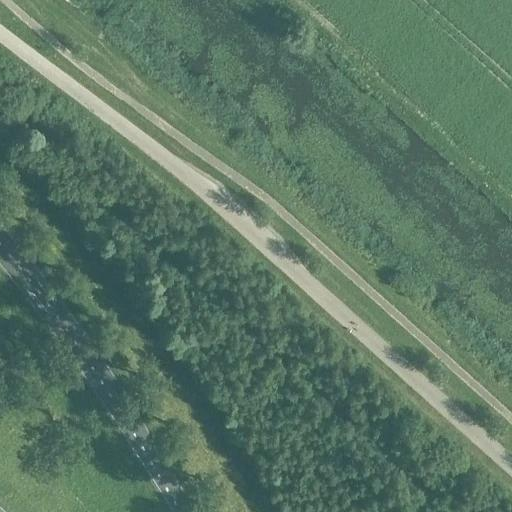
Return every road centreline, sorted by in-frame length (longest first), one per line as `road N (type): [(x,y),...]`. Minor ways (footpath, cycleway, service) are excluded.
road 1 (unclassified): [(511,467),(162,157),(0,32)]
road 2 (trunk): [(186,511),(80,343),(0,241)]
